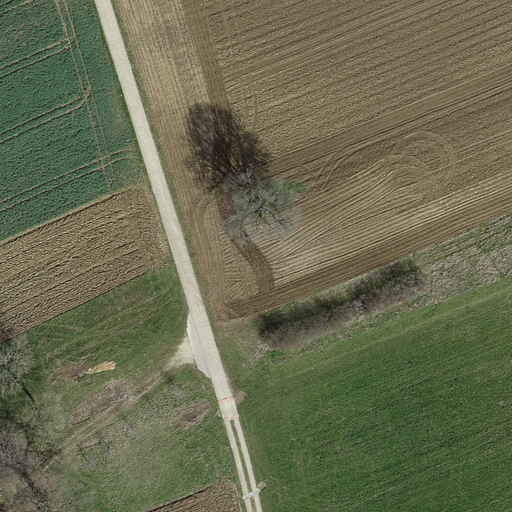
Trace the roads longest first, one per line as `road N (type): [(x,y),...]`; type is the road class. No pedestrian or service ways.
road 1 (track): [(100,0),(205,341)]
road 2 (track): [(205,341),(48,467),(0,495)]
road 3 (track): [(254,511),(205,341)]
